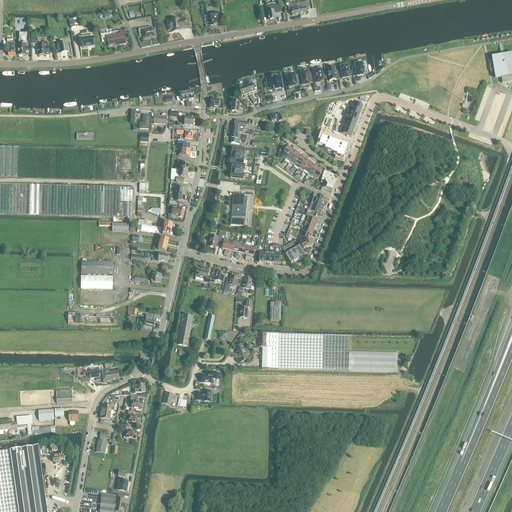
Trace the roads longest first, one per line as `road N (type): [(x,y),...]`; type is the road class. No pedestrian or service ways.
road 1 (unclassified): [(371,511),(511,158)]
road 2 (tertiary): [(195,41),(427,0)]
road 3 (residential): [(181,251),(255,269),(308,271),(344,176)]
road 4 (tertiary): [(195,41),(91,60),(0,64)]
road 5 (unclassified): [(451,122),(383,96),(372,100),(344,176)]
road 6 (motorway): [(511,331),(453,484)]
road 7 (residential): [(75,511),(93,411),(102,393),(134,373)]
road 8 (motorway): [(511,347),(453,484)]
road 9 (residential): [(181,251),(203,116)]
road 10 (residential): [(134,373),(158,337),(181,251)]
